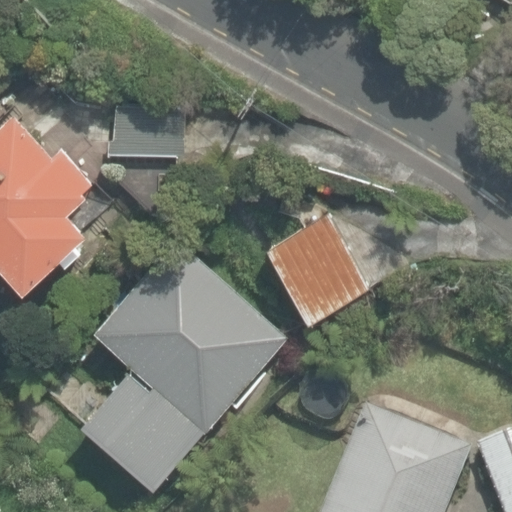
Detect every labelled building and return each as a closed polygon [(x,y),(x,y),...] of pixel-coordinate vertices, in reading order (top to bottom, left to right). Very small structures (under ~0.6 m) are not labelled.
[(109,147),(184,149),(186,100),(111,97),(109,147)] [(0,120),(0,247),(29,280),(58,253),(66,263),(83,248),(74,239),(89,226),(69,204),(97,179),(63,141),(54,149),(16,106),(0,120)] [(270,240),(313,313),(372,279),(329,206),(270,240)] [(85,414),(156,477),(208,419),(211,421),(292,330),(180,231),(98,324),(157,375),(152,381),(131,363),(85,414)] [(368,409),(326,511),(448,511),(473,450),(368,409)] [(511,511),(511,433),(477,448),(501,511),(511,511)]
